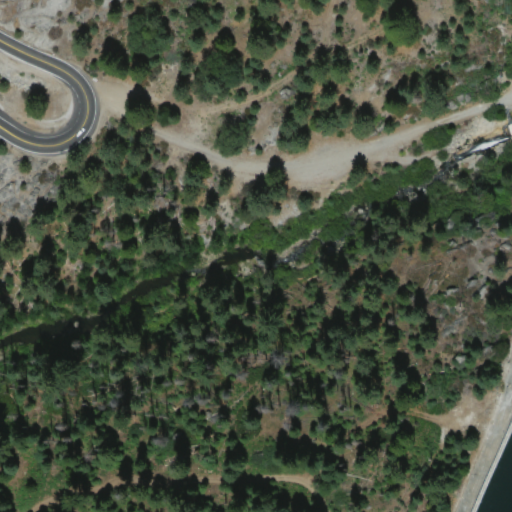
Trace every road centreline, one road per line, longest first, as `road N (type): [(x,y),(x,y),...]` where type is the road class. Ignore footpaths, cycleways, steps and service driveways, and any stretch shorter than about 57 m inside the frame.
road 1 (track): [(77,88),(172,138),(287,164),(330,157),(490,88)]
road 2 (secondary): [(0,128),(48,144),(71,133),(83,111),(68,78),(0,44)]
